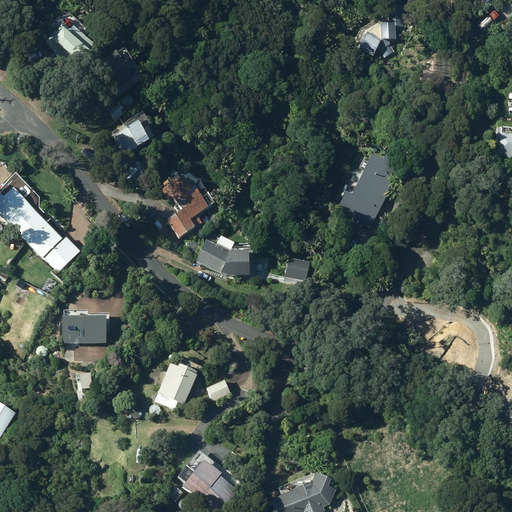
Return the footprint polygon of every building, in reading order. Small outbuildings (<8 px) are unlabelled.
[(383,22),(384,37),(397,36),(397,29),(403,28),(402,3),(389,4),(390,21),(383,22)] [(81,59),(96,42),(76,24),(71,29),(64,22),(57,31),(56,30),(47,40),(58,49),(55,53),(64,60),(71,51),(81,59)] [(375,54),(383,39),(370,31),(362,46),(375,54)] [(85,72),(106,103),(140,79),(119,48),(85,72)] [(115,119),(127,111),(120,101),(108,110),(115,119)] [(124,155),(156,134),(150,124),(147,126),(139,115),(126,123),(125,123),(107,135),(114,145),(117,143),(124,155)] [(511,125),(498,125),(497,154),(508,155),(508,159),(511,159),(511,125)] [(375,154),(355,193),(349,190),(340,207),(371,227),(389,193),(395,165),(398,159),(388,154),(385,159),(375,154)] [(146,168),(140,160),(134,165),(141,172),(146,168)] [(160,184),(170,199),(176,196),(179,202),(175,205),(179,211),(169,218),(181,236),(203,221),(198,213),(210,205),(197,184),(192,180),(186,179),(180,178),(176,179),(173,175),(160,184)] [(23,237),(43,257),(64,236),(15,186),(0,200),(0,212),(24,237),(23,237)] [(67,236),(46,257),(59,271),(81,250),(67,236)] [(233,250),(207,238),(197,260),(229,275),(252,273),(250,248),(233,250)] [(295,267),(293,289),(315,291),(317,269),(295,267)] [(62,344),(105,343),(105,316),(62,317),(62,344)] [(172,362),(156,400),(176,408),(179,400),(186,403),(200,370),(180,362),(178,365),(172,362)] [(80,382),(80,388),(101,388),(101,375),(75,375),(75,382),(80,382)] [(226,379),(207,387),(214,402),(232,393),(226,379)] [(0,400),(0,438),(17,411),(0,400)] [(207,458),(185,485),(217,511),(220,511),(239,490),(220,475),(223,472),(207,458)] [(277,511),(321,511),(326,510),(324,506),(331,503),(338,487),(330,484),(333,477),(318,471),(314,480),(294,488),(295,489),(272,498),(277,511)]
